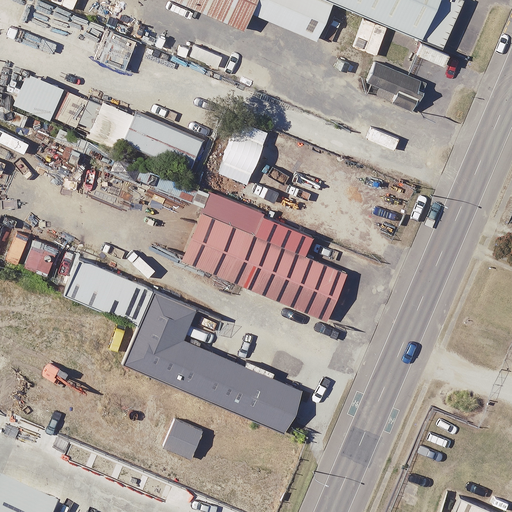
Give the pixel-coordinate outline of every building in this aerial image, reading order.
[(20,0),(0,0),(0,2),(17,9),(20,0)] [(310,13),(279,0),(136,0),(135,3),(225,41),(232,23),(295,49),(310,13)] [(423,0),(279,0),(310,13),(402,51),(423,0)] [(124,69),(136,40),(111,29),(99,58),(124,69)] [(395,94),(391,103),(411,112),(424,83),(373,60),(360,89),(376,96),(380,87),(395,94)] [(24,77),(17,73),(7,95),(14,98),(12,104),(49,122),(74,133),(77,125),(90,131),(102,105),(27,71),(24,77)] [(202,139),(134,112),(122,141),(190,168),(202,139)] [(266,211),(274,194),(299,205),(308,184),(303,181),(309,168),(277,155),(269,174),(227,157),(214,189),(266,211)] [(357,190),(315,172),(300,208),(342,226),(357,190)] [(291,250),(184,205),(158,268),(305,329),(325,280),(285,263),(291,250)] [(49,272),(60,247),(36,236),(25,262),(49,272)] [(96,375),(258,442),(279,393),(167,346),(178,319),(54,267),(35,311),(110,342),(96,375)] [(50,353),(32,348),(25,371),(43,377),(50,353)] [(53,450),(31,440),(24,457),(46,467),(53,450)] [(496,511),(458,496),(450,511),(496,511)]
